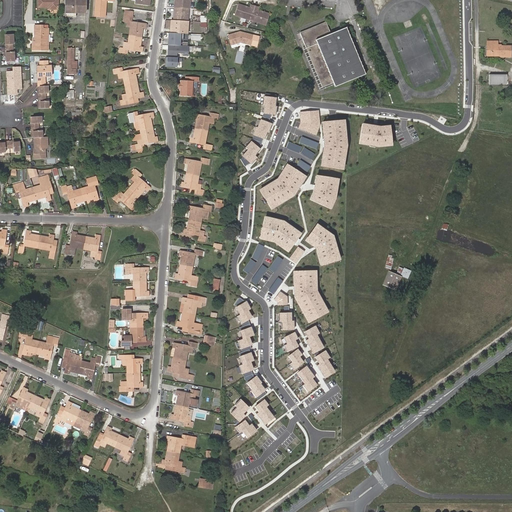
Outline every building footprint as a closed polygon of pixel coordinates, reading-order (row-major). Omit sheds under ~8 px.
[(37,0),(38,9),(48,9),(48,11),(57,11),(57,0),(37,0)] [(85,0),(75,0),(75,1),(66,1),(65,12),(75,13),(85,13),(85,0)] [(95,0),(95,16),(105,17),(106,0),(113,1),(113,0),(95,0)] [(188,8),(188,0),(174,0),(174,8),(188,8)] [(250,9),(238,4),(234,15),(264,25),(267,15),(256,11),(257,8),(251,6),(250,9)] [(187,21),(188,10),(174,10),(173,20),(187,21)] [(131,22),(129,35),(142,37),(143,28),(146,29),(146,24),(132,22),(133,12),(126,11),(124,21),(131,22)] [(187,33),(188,21),(187,21),(173,20),(171,20),(170,33),(183,33),(187,33)] [(307,48),(322,87),(333,83),(335,86),(365,74),(362,66),(359,59),(346,27),(331,33),(326,22),(300,32),(307,48)] [(288,23),(278,27),(284,42),(294,38),(293,35),(288,23)] [(32,51),(47,51),(47,29),(42,29),(42,26),(35,26),(34,41),(34,44),(32,44),(32,51)] [(179,45),(180,40),(183,40),(183,33),(170,33),(169,33),(168,45),(179,45)] [(241,33),(226,35),(229,44),(239,42),(249,45),(251,36),(241,33)] [(13,34),(5,35),(6,40),(7,40),(7,44),(6,44),(6,53),(8,53),(8,57),(6,57),(7,62),(14,62),(14,52),(13,52),(13,44),(14,44),(13,34)] [(142,37),(129,35),(127,43),(127,48),(120,47),(119,52),(127,53),(128,49),(142,51),(143,46),(141,46),(142,37)] [(487,40),(487,45),(491,45),(491,53),(500,54),(500,55),(510,55),(510,46),(500,46),(500,44),(497,44),(497,40),(487,40)] [(187,56),(188,46),(179,45),(168,45),(168,55),(176,55),(176,52),(182,53),(182,55),(187,56)] [(491,45),(487,45),(486,55),(500,55),(500,54),(491,53),(491,45)] [(74,48),(67,48),(67,74),(75,74),(75,69),(76,69),(76,61),(74,61),(74,48)] [(319,88),(322,87),(307,48),(304,50),(319,88)] [(275,51),(269,54),(273,62),(278,60),(275,51)] [(368,64),(365,56),(359,59),(362,66),(368,64)] [(177,67),(177,57),(166,57),(165,66),(177,67)] [(295,59),(290,61),(292,65),(296,74),(301,72),(295,59)] [(40,67),(38,67),(38,87),(44,87),(46,86),(45,77),(52,77),(52,66),(49,66),(48,62),(40,62),(40,67)] [(290,76),(296,74),(292,65),(286,67),(290,76)] [(21,66),(12,67),(12,71),(6,71),(7,95),(17,95),(17,90),(22,89),(21,66)] [(123,77),(124,86),(137,83),(136,74),(138,74),(137,69),(123,71),(122,67),(114,69),(115,74),(118,73),(119,78),(123,77)] [(505,75),(488,75),(488,84),(505,85),(505,75)] [(193,96),(193,87),(193,81),(197,81),(199,81),(199,76),(185,76),(185,80),(180,80),(180,84),(178,84),(178,88),(180,89),(180,96),(193,96)] [(137,83),(124,86),(126,94),(122,94),(123,100),(120,100),(121,105),(129,104),(128,100),(138,98),(143,97),(142,92),(139,93),(137,83)] [(44,87),(38,87),(39,92),(40,91),(40,94),(39,94),(39,102),(41,102),(41,104),(39,104),(39,109),(49,109),(49,101),(46,102),(45,94),(48,94),(48,86),(46,86),(44,87)] [(277,97),(265,96),(264,105),(266,105),(264,113),(259,127),(257,126),(253,141),(246,148),(249,149),(241,157),(246,166),(251,162),(252,164),(259,157),(257,155),(263,149),(261,146),(263,139),(266,140),(269,132),(272,133),(275,123),(270,121),(272,114),(278,115),(279,106),(277,106),(277,97)] [(319,109),(300,111),(301,123),(299,128),(317,135),(320,125),(319,109)] [(136,131),(140,130),(153,127),(151,118),(153,117),(152,112),(138,116),(137,111),(129,113),(130,118),(133,117),(134,123),(136,131)] [(195,128),(208,131),(209,123),(214,124),(215,119),(218,119),(218,114),(211,113),(210,117),(195,114),(194,118),(197,119),(195,128)] [(32,134),(32,139),(34,138),(42,138),(42,131),(39,131),(38,124),(42,124),(41,117),(31,118),(31,122),(32,122),(33,124),(31,124),(32,132),(33,132),(33,134),(32,134)] [(348,119),(324,121),(326,144),(322,165),(345,169),(349,144),(348,119)] [(383,125),(365,123),(361,143),(384,147),(395,146),(394,125),(383,125)] [(131,140),(137,139),(138,144),(132,145),(132,150),(144,148),(143,144),(158,141),(157,136),(154,137),(153,127),(140,130),(140,134),(131,136),(131,140)] [(205,144),(208,131),(195,128),(193,138),(190,137),(190,142),(204,145),(203,149),(212,150),(212,146),(205,144)] [(42,138),(34,138),(34,143),(35,143),(36,145),(34,145),(35,149),(33,149),(34,160),(45,159),(45,150),(48,147),(48,138),(42,138)] [(2,142),(0,141),(0,152),(6,152),(5,148),(13,148),(13,152),(20,151),(20,141),(15,141),(15,143),(13,143),(13,141),(5,142),(5,143),(3,143),(2,142)] [(186,173),(199,176),(202,163),(209,164),(210,159),(202,158),(201,162),(186,159),(185,163),(188,164),(186,173)] [(309,176),(288,162),(279,178),(261,189),(272,209),(295,197),(309,176)] [(134,182),(129,188),(139,197),(145,189),(147,191),(150,187),(139,177),(142,174),(136,170),(132,173),(134,175),(131,179),(134,182)] [(198,184),(199,176),(186,173),(184,182),(182,182),(181,186),(195,189),(195,193),(203,195),(204,190),(200,189),(201,185),(198,184)] [(40,184),(33,187),(36,200),(45,197),(46,199),(51,198),(49,194),(46,184),(50,182),(48,175),(38,178),(40,184)] [(342,178),(318,175),(315,191),(311,199),(334,209),(338,199),(342,178)] [(93,184),(81,188),(85,201),(93,198),(94,200),(99,199),(94,185),(98,184),(96,176),(91,178),(93,184)] [(36,200),(33,187),(25,189),(24,189),(22,182),(13,185),(15,193),(19,192),(24,206),(28,205),(27,203),(36,200)] [(85,201),(81,188),(73,190),(71,185),(67,186),(66,185),(61,186),(63,194),(67,193),(71,207),(76,206),(75,204),(85,201)] [(139,197),(129,188),(123,194),(120,191),(117,195),(114,194),(112,197),(117,202),(120,199),(131,209),(134,205),(133,204),(139,197)] [(188,220),(201,222),(203,214),(207,215),(208,210),(211,211),(212,206),(204,205),(203,208),(188,206),(188,210),(190,211),(188,220)] [(286,220),(266,215),(260,239),(275,242),(290,252),(304,233),(286,220)] [(200,231),(201,222),(188,220),(186,229),(184,229),(183,233),(198,236),(197,240),(205,241),(206,236),(204,236),(199,235),(200,231)] [(336,235),(319,223),(306,241),(316,247),(323,266),(343,260),(336,235)] [(0,251),(8,253),(8,245),(5,244),(7,230),(2,229),(2,232),(0,231),(0,251)] [(25,246),(38,248),(40,235),(30,234),(31,231),(26,230),(23,245),(20,244),(19,252),(23,253),(25,246)] [(76,248),(84,249),(86,236),(77,235),(77,232),(72,232),(70,246),(66,245),(65,253),(75,255),(76,248)] [(40,235),(38,248),(50,250),(49,257),(54,258),(55,250),(52,249),(54,235),(50,234),(49,237),(40,235)] [(86,236),(84,249),(92,250),(91,256),(96,257),(95,259),(100,260),(101,251),(98,251),(100,236),(96,236),(95,238),(86,236)] [(180,265),(193,267),(195,254),(202,256),(203,251),(195,249),(195,253),(180,251),(179,255),(182,255),(180,265)] [(392,270),(394,259),(388,257),(385,268),(392,270)] [(133,274),(133,282),(146,282),(146,272),(149,272),(149,267),(134,268),(134,264),(125,264),(126,274),(133,274)] [(191,275),(193,267),(180,265),(178,274),(176,273),(175,278),(189,281),(189,284),(196,286),(198,276),(191,275)] [(397,290),(403,277),(408,279),(412,272),(400,267),(397,274),(390,271),(384,285),(397,290)] [(320,291),(318,270),(294,270),(296,297),(309,323),(330,312),(320,291)] [(146,282),(133,282),(133,290),(126,290),(126,295),(126,300),(135,300),(135,296),(149,295),(149,290),(146,290),(146,282)] [(182,312),(195,314),(197,306),(201,307),(202,302),(205,302),(206,298),(198,296),(197,300),(182,298),(182,302),(184,303),(182,312)] [(246,301),(240,298),(235,305),(240,315),(238,316),(243,324),(244,326),(239,328),(243,338),(239,340),(242,352),(239,354),(243,364),(240,366),(244,377),(247,383),(253,389),(252,391),(259,400),(266,393),(265,391),(266,390),(262,384),(264,383),(258,375),(255,377),(252,371),(255,370),(252,362),(255,361),(252,352),(251,353),(249,350),(252,349),(251,346),(254,344),(251,337),(256,335),(250,320),(254,317),(251,310),(252,309),(248,301),(246,301)] [(129,319),(130,328),(143,327),(143,318),(145,318),(145,313),(131,313),(131,309),(122,309),(123,319),(129,319)] [(194,323),(195,314),(182,312),(180,322),(178,321),(177,326),(192,329),(191,332),(201,334),(202,329),(203,324),(198,324),(194,323)] [(5,322),(0,320),(0,336),(3,338),(6,323),(10,324),(12,316),(7,315),(5,322)] [(143,327),(130,328),(130,336),(125,336),(125,341),(123,341),(123,345),(131,345),(131,341),(146,341),(146,336),(144,337),(143,327)] [(37,354),(40,341),(32,339),(33,333),(28,332),(28,331),(24,330),(23,332),(22,337),(25,338),(22,353),(27,354),(28,352),(37,354)] [(46,342),(40,341),(37,354),(46,356),(45,358),(50,359),(53,345),(57,346),(58,338),(48,335),(46,342)] [(173,358),(186,360),(188,352),(192,352),(193,348),(196,348),(197,343),(189,342),(188,346),(174,343),(173,347),(175,348),(173,358)] [(78,373),(81,360),(74,358),(75,354),(70,353),(70,350),(66,349),(64,357),(68,358),(65,372),(69,374),(70,371),(78,373)] [(126,360),(127,373),(140,373),(140,363),(142,363),(142,359),(128,359),(127,355),(119,355),(119,360),(126,360)] [(94,363),(81,360),(78,373),(88,375),(88,378),(92,379),(95,364),(99,365),(101,357),(96,356),(94,363)] [(185,368),(186,360),(173,358),(172,367),(169,367),(168,371),(174,372),(183,374),(182,378),(190,379),(191,374),(188,374),(189,369),(185,368)] [(121,386),(120,386),(120,391),(128,391),(128,387),(133,387),(143,387),(143,382),(141,382),(140,373),(127,373),(127,381),(121,381),(121,386)] [(23,404),(30,407),(35,395),(26,391),(27,389),(24,387),(18,401),(14,399),(11,406),(15,408),(16,406),(21,408),(23,404)] [(176,405),(189,407),(189,404),(197,405),(198,398),(195,398),(196,395),(198,395),(199,391),(192,389),(191,393),(176,390),(175,395),(177,395),(176,405)] [(35,395),(30,407),(38,411),(36,415),(41,417),(40,420),(44,421),(47,414),(44,413),(50,399),(46,397),(45,400),(35,395)] [(67,418),(74,421),(80,409),(71,405),(72,403),(68,401),(62,415),(58,413),(55,420),(60,422),(61,420),(65,422),(67,418)] [(187,415),(189,407),(176,405),(174,415),(171,414),(171,418),(185,421),(184,425),(192,427),(193,422),(190,422),(191,416),(187,415)] [(80,409),(74,421),(83,425),(81,429),(85,431),(84,434),(88,435),(92,428),(88,427),(94,413),(90,411),(89,413),(80,409)] [(106,443),(114,447),(120,434),(111,430),(112,428),(108,426),(102,440),(98,438),(95,445),(98,447),(100,445),(105,447),(106,443)] [(40,444),(44,435),(39,433),(35,441),(40,444)] [(120,434),(114,447),(121,450),(120,454),(124,456),(123,459),(128,461),(131,453),(128,452),(134,438),(130,436),(129,438),(120,434)] [(167,450),(180,453),(181,445),(194,447),(195,437),(182,435),(181,438),(167,436),(164,435),(163,442),(168,443),(167,450)] [(178,461),(180,453),(167,450),(165,460),(163,460),(162,464),(167,465),(176,467),(176,471),(185,472),(185,467),(182,467),(182,462),(178,461)] [(85,454),(81,463),(89,467),(93,459),(85,454)] [(106,471),(112,459),(109,457),(103,470),(106,471)] [(214,481),(200,478),(199,487),(213,489),(214,481)]
